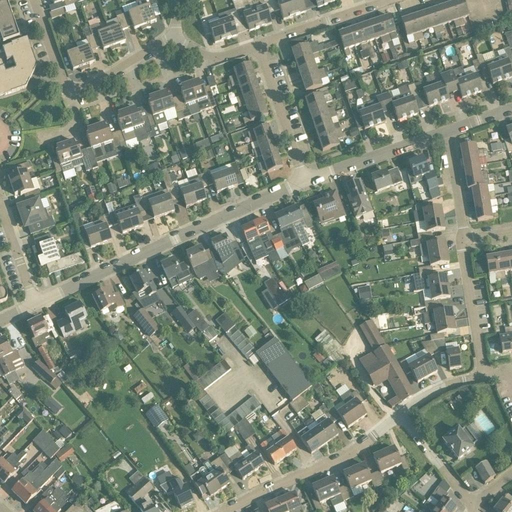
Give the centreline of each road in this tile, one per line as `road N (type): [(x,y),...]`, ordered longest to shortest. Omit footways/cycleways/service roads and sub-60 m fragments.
road 1 (residential): [(33,305),(304,184)]
road 2 (residential): [(223,511),(359,447),(402,417)]
road 3 (unknown): [(316,468),(220,343)]
road 4 (residential): [(304,184),(445,133)]
road 5 (residential): [(304,184),(258,44)]
road 6 (residential): [(486,376),(464,240)]
road 7 (residential): [(258,44),(387,0)]
